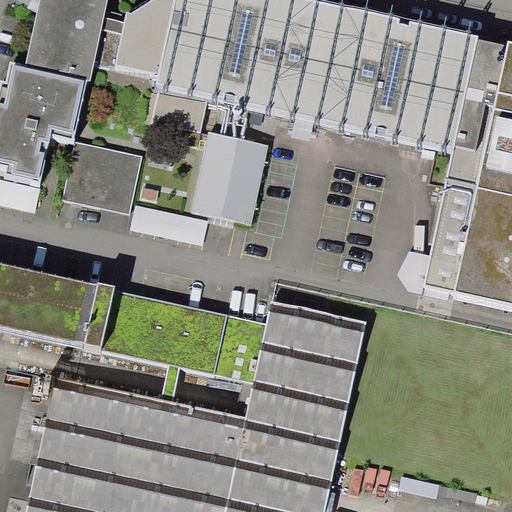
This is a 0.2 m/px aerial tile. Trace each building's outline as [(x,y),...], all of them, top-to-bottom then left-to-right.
[(511,49),(509,49),(508,55),(478,48),(479,43),(411,28),(410,32),(400,30),(401,26),(282,0),(162,0),(132,20),(104,14),(106,0),(39,0),(23,71),(86,84),(89,86),(93,66),(158,80),(156,90),(160,91),(153,124),(175,129),(173,142),(198,148),(208,101),(225,105),(226,101),(236,103),(235,107),(454,154),(424,288),(456,295),(456,298),(511,310),(511,49)] [(10,68),(7,84),(1,82),(0,88),(0,171),(7,173),(5,180),(39,187),(49,140),(73,145),(86,84),(23,71),(10,68)] [(198,156),(194,170),(146,160),(146,158),(78,144),(66,202),(133,216),(139,191),(257,216),(264,185),(249,182),(252,168),(198,156)] [(40,192),(0,183),(0,208),(35,216),(40,192)] [(175,369),(251,385),(243,423),(167,407),(156,404),(52,382),(23,511),(322,511),(338,444),(363,325),(269,305),(264,325),(0,267),(0,330),(164,367),(175,369)] [(167,407),(175,369),(164,367),(156,404),(167,407)]
